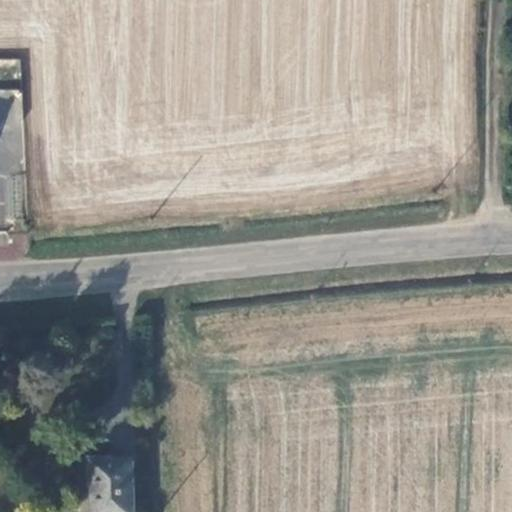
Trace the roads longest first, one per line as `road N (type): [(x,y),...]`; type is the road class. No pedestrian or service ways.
road 1 (tertiary): [(0,285),(493,235)]
road 2 (unclassified): [(497,0),(493,235)]
